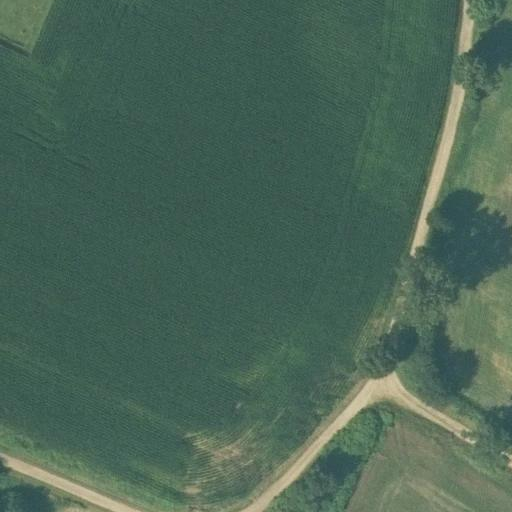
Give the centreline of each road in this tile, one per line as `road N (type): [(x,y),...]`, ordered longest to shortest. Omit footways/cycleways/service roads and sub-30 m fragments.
road 1 (residential): [(470,0),(456,103),(395,361),(316,461),(253,511)]
road 2 (residential): [(125,511),(11,464)]
